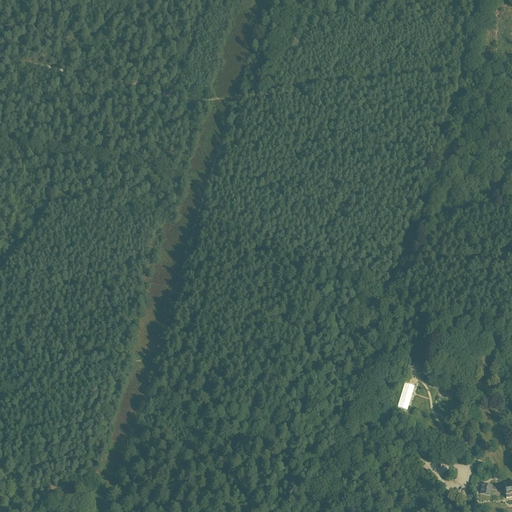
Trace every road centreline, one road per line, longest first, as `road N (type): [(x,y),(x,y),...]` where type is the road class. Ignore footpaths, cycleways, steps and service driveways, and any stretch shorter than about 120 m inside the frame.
road 1 (track): [(143,386),(214,406),(276,411),(326,266),(392,280),(466,73),(476,20)]
road 2 (track): [(150,360),(229,95)]
road 3 (track): [(466,73),(270,91)]
road 4 (track): [(0,350),(150,360)]
road 5 (track): [(105,511),(143,386)]
road 6 (track): [(0,54),(127,83)]
